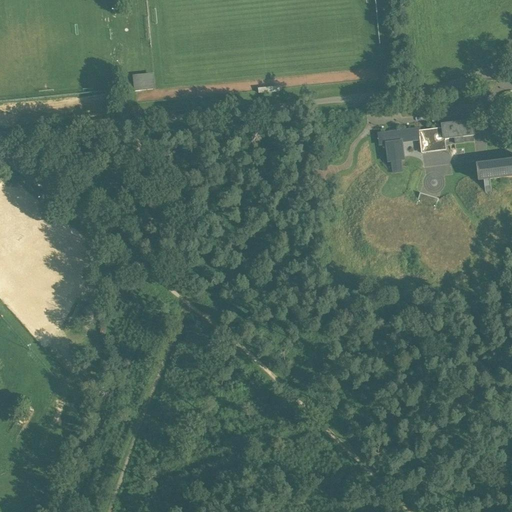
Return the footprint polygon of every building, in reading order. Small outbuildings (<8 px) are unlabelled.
[(136,91),(158,90),(157,74),(135,75),(136,91)] [(472,122),(442,126),(442,130),(443,140),(455,138),(456,144),(463,144),(462,138),(473,136),(472,122)] [(257,126),(249,126),(249,137),(257,137),(257,126)] [(418,130),(377,135),(379,147),(385,146),(385,145),(401,143),(401,144),(420,142),(419,133),(418,130)] [(442,130),(419,133),(420,142),(421,154),(445,151),(444,146),(443,140),(442,130)] [(401,143),(385,145),(385,146),(387,164),(390,164),(392,175),(401,174),(400,163),(403,162),(401,144),(401,143)] [(511,163),(477,168),(479,182),(484,181),(486,194),(487,195),(488,196),(490,196),(490,195),(491,194),(491,193),(490,181),(511,177),(511,163)] [(438,201),(420,195),(416,206),(426,209),(435,212),(438,201)] [(76,342),(81,336),(74,329),(68,335),(76,342)]
